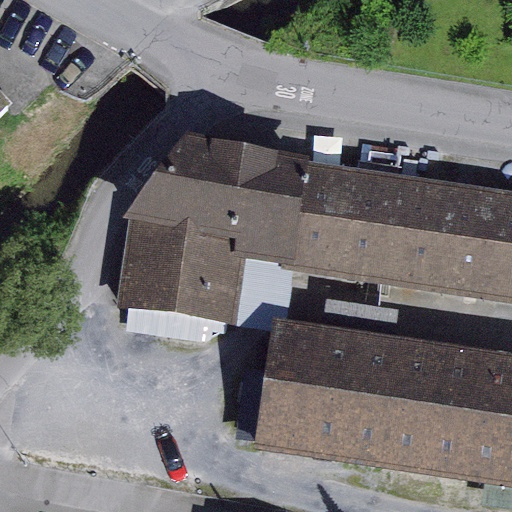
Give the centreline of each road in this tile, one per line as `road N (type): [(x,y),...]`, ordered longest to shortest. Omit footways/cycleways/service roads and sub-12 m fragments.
road 1 (residential): [(238,81),(107,202),(83,302),(0,393)]
road 2 (residential): [(238,81),(511,125)]
road 3 (residential): [(81,0),(238,81)]
